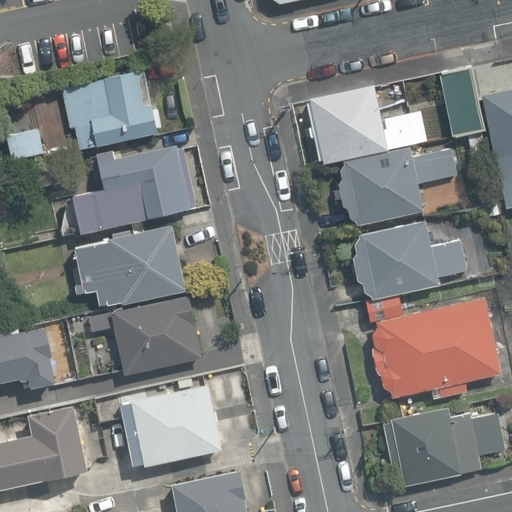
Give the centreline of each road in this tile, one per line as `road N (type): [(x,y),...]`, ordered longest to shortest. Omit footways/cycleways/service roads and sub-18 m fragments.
road 1 (residential): [(329,511),(291,339),(283,250),(234,56)]
road 2 (residential): [(503,0),(234,56)]
